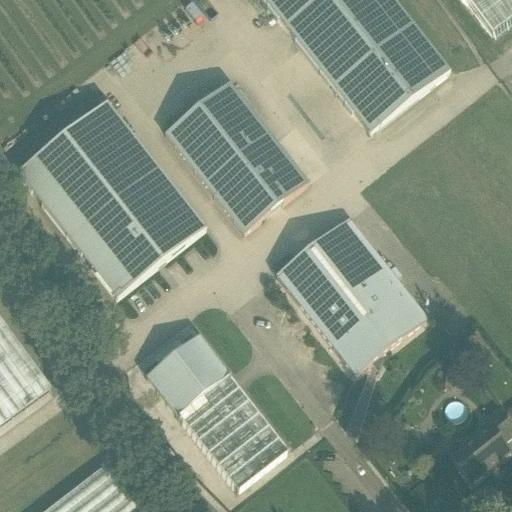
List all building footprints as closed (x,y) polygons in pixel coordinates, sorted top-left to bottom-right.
[(387,0),(258,0),(369,141),(449,78),(387,0)] [(511,0),(463,0),(496,44),(511,31),(511,0)] [(163,142),(243,241),(306,191),(226,91),(163,142)] [(15,180),(115,306),(204,236),(104,110),(15,180)] [(355,382),(427,325),(426,323),(392,281),(346,224),(275,281),(355,382)] [(0,428),(49,393),(0,326),(0,428)] [(197,343),(183,354),(176,346),(153,364),(160,372),(146,383),(236,498),(287,457),(197,343)] [(461,394),(464,375),(448,373),(445,391),(461,394)] [(453,465),(472,489),(511,457),(503,448),(511,441),(511,432),(501,418),(485,432),(489,436),(453,465)] [(50,511),(136,511),(140,509),(108,467),(50,511)]
